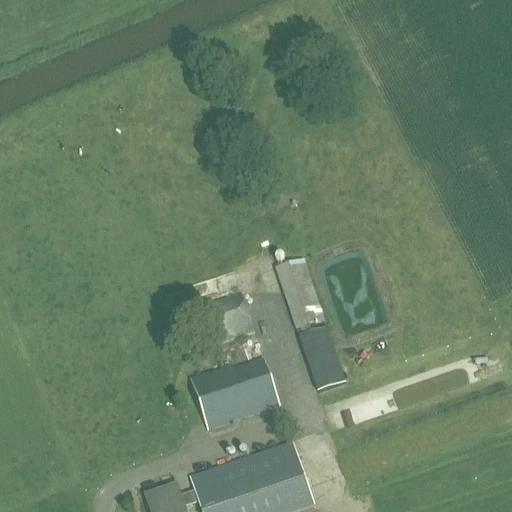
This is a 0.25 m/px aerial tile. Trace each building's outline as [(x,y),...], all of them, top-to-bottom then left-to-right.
[(346,385),(305,261),(276,271),(317,393),(346,385)] [(254,333),(241,295),(199,309),(212,348),(254,333)] [(280,407),(263,360),(232,371),(231,367),(190,381),(208,432),(280,407)] [(393,382),(398,405),(473,389),(468,364),(442,369),(444,378),(435,380),(434,373),(393,382)] [(338,430),(396,409),(386,383),(328,404),(338,430)] [(511,397),(511,395),(500,398),(505,416),(511,414),(511,397)] [(480,409),(411,426),(417,451),(486,433),(480,409)] [(302,511),(314,508),(293,445),(191,480),(195,494),(180,499),(176,487),(146,498),(150,511),(184,511),(184,510),(199,504),(201,511),(302,511)]
